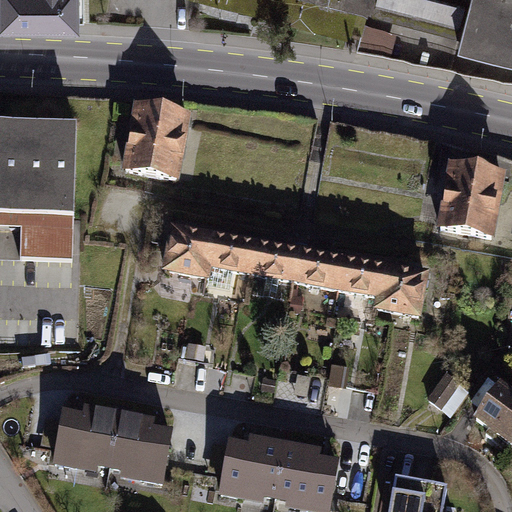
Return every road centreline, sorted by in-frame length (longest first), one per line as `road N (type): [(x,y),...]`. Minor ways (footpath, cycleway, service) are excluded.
road 1 (residential): [(0,397),(64,381),(432,446),(474,462),(490,477),(504,511)]
road 2 (secondary): [(511,123),(210,69),(0,57)]
